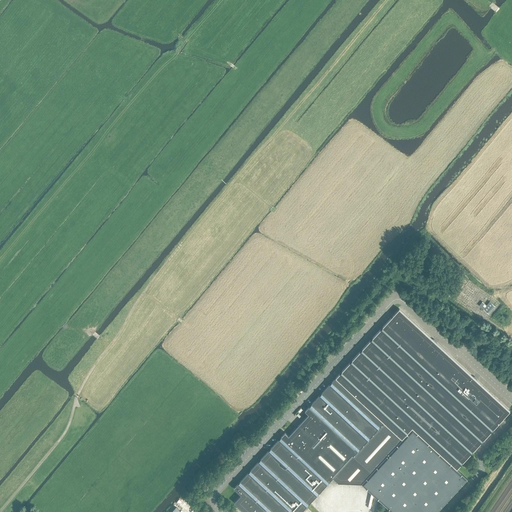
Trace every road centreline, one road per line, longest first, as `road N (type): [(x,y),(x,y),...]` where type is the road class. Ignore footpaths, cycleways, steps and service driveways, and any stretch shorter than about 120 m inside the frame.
road 1 (track): [(142,293),(386,0)]
road 2 (track): [(0,511),(66,430),(76,396),(142,293),(192,327)]
